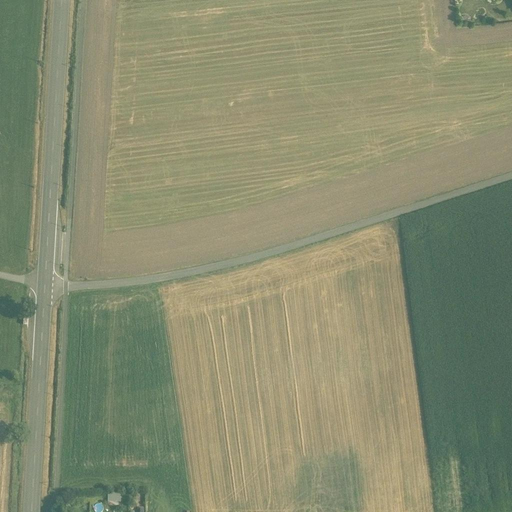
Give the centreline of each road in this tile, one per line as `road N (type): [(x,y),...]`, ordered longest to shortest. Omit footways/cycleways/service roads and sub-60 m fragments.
road 1 (unclassified): [(511,175),(236,261),(126,283),(44,284)]
road 2 (primary): [(44,284),(62,0)]
road 3 (primary): [(30,511),(44,284)]
